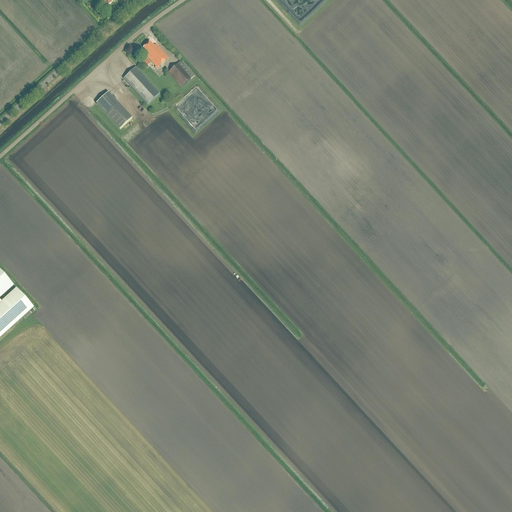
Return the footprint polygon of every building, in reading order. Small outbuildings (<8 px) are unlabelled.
[(154,47),(150,43),(144,49),(147,53),(145,55),(148,57),(148,58),(156,68),(156,69),(168,59),(156,45),(154,47)] [(195,76),(181,61),(167,74),(181,89),(195,76)] [(159,94),(136,68),(123,79),(147,106),(159,94)] [(120,130),(132,119),(108,93),(96,104),(120,130)] [(0,298),(14,286),(0,271),(0,298)] [(16,289),(0,303),(0,338),(34,308),(16,289)]
